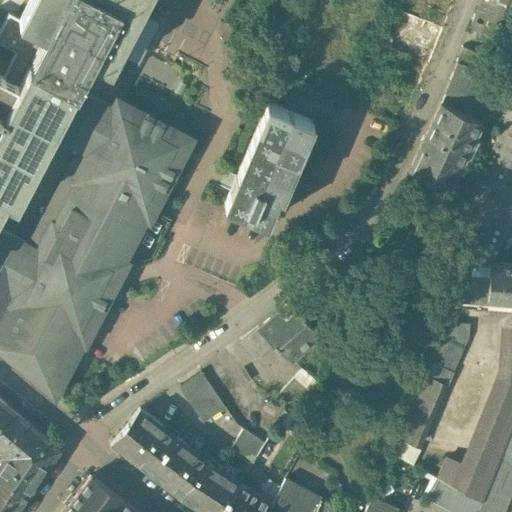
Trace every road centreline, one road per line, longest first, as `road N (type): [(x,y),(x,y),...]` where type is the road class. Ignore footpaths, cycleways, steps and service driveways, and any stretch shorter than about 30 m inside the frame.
road 1 (residential): [(471,0),(441,86),(369,213),(281,292),(126,407),(89,446)]
road 2 (unknown): [(164,308),(125,273),(82,269),(64,283),(11,382)]
